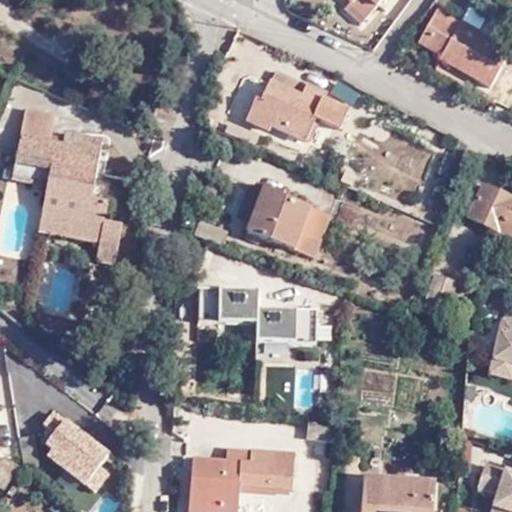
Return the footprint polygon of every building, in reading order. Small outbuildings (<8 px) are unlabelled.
[(355,1),(367,12),(378,0),(342,0),(348,7),(355,1)] [(361,20),(367,12),(355,1),(348,7),(361,20)] [(507,53),(437,10),(414,43),(472,78),(469,82),(483,90),(507,53)] [(320,94),(274,72),(261,100),(253,96),(243,120),(262,127),(266,121),(300,138),(308,120),(317,101),(320,94)] [(332,131),(341,111),(317,101),(308,120),(332,131)] [(69,175),(97,182),(104,147),(65,140),(62,150),(50,148),(56,119),(28,114),(16,168),(52,174),(50,182),(67,184),(69,175)] [(437,169),(451,175),(466,137),(451,129),(437,169)] [(52,174),(16,168),(13,182),(48,191),(50,182),(52,174)] [(92,205),(97,182),(69,175),(67,184),(50,182),(48,191),(42,224),(78,232),(76,242),(100,248),(96,265),(115,269),(122,232),(102,229),(107,210),(92,205)] [(250,220),(264,188),(255,185),(242,216),(250,220)] [(511,201),(480,187),(466,215),(511,237),(511,201)] [(244,233),(258,238),(309,259),(326,217),(280,200),(282,197),(264,188),(250,220),(244,233)] [(421,217),(434,222),(443,199),(431,194),(421,217)] [(40,234),(76,242),(78,232),(42,224),(40,234)] [(254,245),(258,238),(244,233),(242,238),(254,245)] [(454,282),(432,274),(420,304),(441,312),(454,282)] [(277,326),(281,295),(227,290),(222,339),(244,341),(246,323),(277,326)] [(511,330),(511,322),(497,319),(495,326),(511,330)] [(511,330),(495,326),(487,356),(511,361),(511,330)] [(302,406),(333,410),(335,389),(303,387),(302,406)] [(70,426),(53,414),(40,431),(56,442),(66,430),(70,426)] [(302,441),(331,443),(332,426),(303,424),(302,441)] [(112,460),(66,430),(56,442),(47,453),(54,459),(48,463),(87,493),(112,460)] [(245,465),(246,452),(222,450),(221,464),(245,465)] [(237,511),(238,487),(289,489),(290,455),(246,452),(245,465),(221,464),(187,463),(185,511),(237,511)] [(511,511),(511,470),(481,463),(476,486),(495,491),(487,511),(511,511)] [(0,487),(11,473),(0,464),(0,487)] [(357,511),(390,511),(393,481),(359,479),(357,511)] [(393,481),(390,511),(428,511),(430,483),(393,481)]
